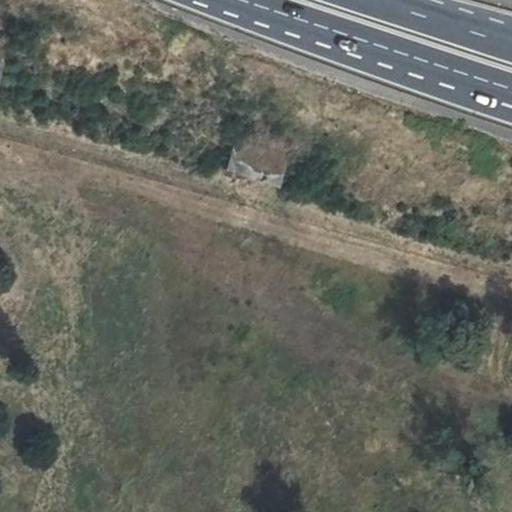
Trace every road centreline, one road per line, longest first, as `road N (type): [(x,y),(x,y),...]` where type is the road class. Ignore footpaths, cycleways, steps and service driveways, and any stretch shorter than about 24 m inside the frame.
road 1 (trunk): [(274,11),(511,100)]
road 2 (motorway): [(274,11),(511,90)]
road 3 (trunk): [(511,44),(370,0)]
